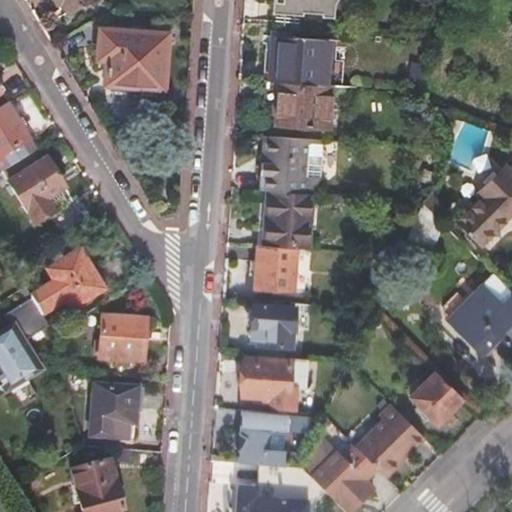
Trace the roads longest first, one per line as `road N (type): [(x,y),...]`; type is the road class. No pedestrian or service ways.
road 1 (residential): [(197,316),(7,0)]
road 2 (residential): [(197,316),(219,0)]
road 3 (residential): [(183,511),(197,316)]
